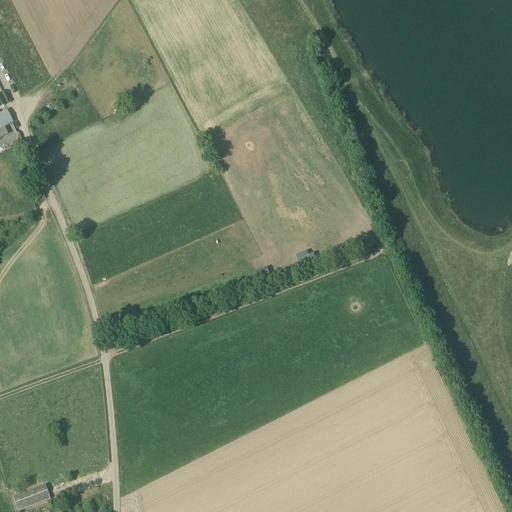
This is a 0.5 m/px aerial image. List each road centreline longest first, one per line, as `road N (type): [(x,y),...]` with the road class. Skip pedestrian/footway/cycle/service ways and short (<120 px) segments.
road 1 (unclassified): [(113,511),(97,329),(0,75)]
road 2 (track): [(378,243),(377,255),(0,399)]
